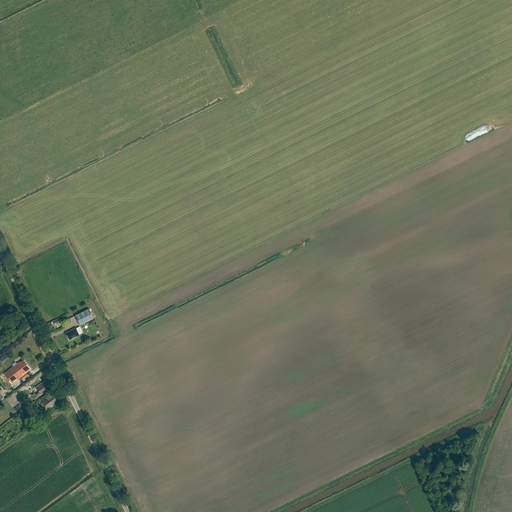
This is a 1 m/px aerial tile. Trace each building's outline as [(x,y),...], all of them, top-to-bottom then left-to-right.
[(89,309),(76,315),(80,325),(94,318),(89,309)] [(76,328),(66,333),(69,340),(80,335),(80,334),(83,333),(80,327),(76,328)] [(24,360),(20,363),(20,362),(4,374),(12,384),(21,377),(27,373),(31,370),(24,360)] [(51,389),(49,387),(50,386),(46,381),(42,384),(42,383),(36,387),(39,392),(36,395),(35,393),(32,395),(35,400),(38,398),(42,395),(51,389)] [(47,410),(53,406),(52,405),(58,401),(54,395),(49,398),(48,397),(41,401),(47,410)] [(37,403),(30,407),(34,412),(40,407),(37,403)] [(20,404),(15,408),(18,412),(23,408),(20,404)]
